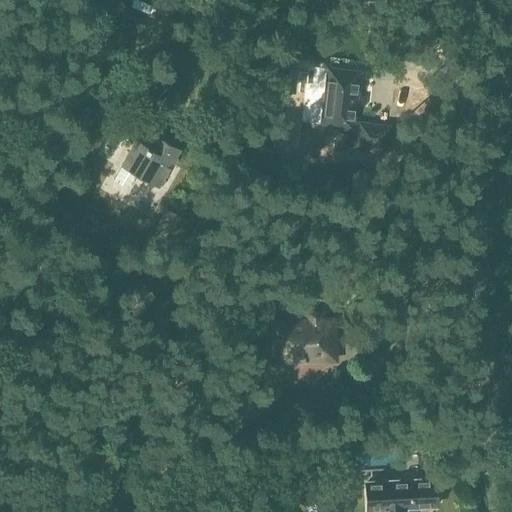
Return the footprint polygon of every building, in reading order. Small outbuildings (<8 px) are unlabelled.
[(321,126),(351,130),(358,73),(328,70),(321,126)] [(254,95),(254,97),(269,99),(269,103),(287,105),(290,77),(272,75),(271,83),(256,82),(254,95)] [(387,125),(357,122),(354,144),(384,148),(387,125)] [(121,164),(113,179),(128,187),(136,173),(158,186),(179,151),(154,136),(147,147),(134,141),(121,164)] [(160,218),(170,224),(176,215),(165,209),(160,218)] [(363,292),(355,297),(361,306),(369,300),(363,292)] [(298,322),(273,323),(274,344),(274,362),(284,362),(335,360),(334,341),(333,317),(323,318),(323,311),(321,310),(320,309),(318,309),(316,309),(314,309),(312,309),(311,309),(309,310),(308,311),(306,312),(306,318),(298,319),(298,322)] [(376,395),(362,396),(362,417),(376,417),(376,395)] [(361,396),(348,396),(348,417),(361,417),(361,396)] [(239,400),(239,419),(251,419),(251,400),(245,400),(239,400)] [(251,400),(251,419),(264,419),(264,411),(264,406),(264,400),(259,400),(251,400)] [(267,443),(254,438),(250,447),(263,452),(267,443)] [(430,479),(385,481),(366,482),(367,511),(371,511),(371,509),(381,509),(380,511),(405,511),(406,508),(431,507),(430,479)]
